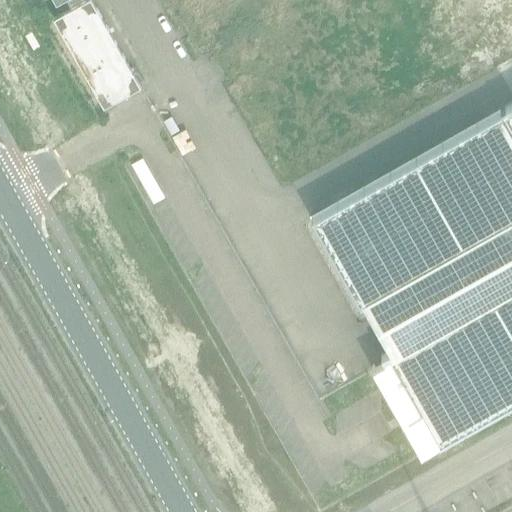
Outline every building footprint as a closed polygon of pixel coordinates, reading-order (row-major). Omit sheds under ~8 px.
[(91,0),(83,0),(81,1),(69,8),(53,17),(103,106),(140,85),(91,0)] [(64,0),(69,8),(81,1),(80,0),(64,0)] [(511,0),(200,0),(244,92),(244,93),(280,168),(502,63),(506,71),(505,72),(511,85),(511,0)] [(511,102),(309,217),(359,305),(363,303),(392,355),(371,366),(420,453),(437,443),(438,444),(511,402),(511,102)] [(139,147),(126,154),(147,193),(160,186),(139,147)]
